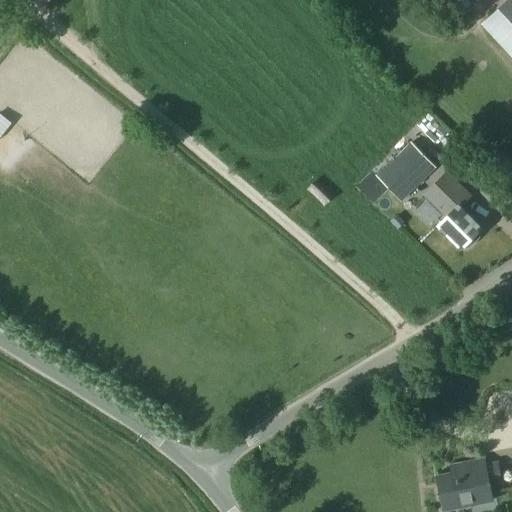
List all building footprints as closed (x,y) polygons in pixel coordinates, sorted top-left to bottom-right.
[(440,0),(455,12),(465,0),(440,0)] [(511,0),(506,0),(480,25),(511,59),(511,0)] [(430,146),(439,136),(422,120),(413,130),(430,146)] [(410,144),(375,179),(399,203),(434,169),(410,144)] [(445,174),(424,196),(446,218),(437,227),(460,249),(463,246),(467,249),(470,247),(478,240),(480,236),(477,233),(480,229),(459,208),(469,197),(445,174)] [(316,180),(306,190),(323,207),(333,197),(316,180)] [(487,486),(499,483),(496,464),(483,466),(482,460),(452,466),(454,474),(437,477),(437,479),(440,478),(443,492),(440,493),(443,511),(490,502),(487,486)]
